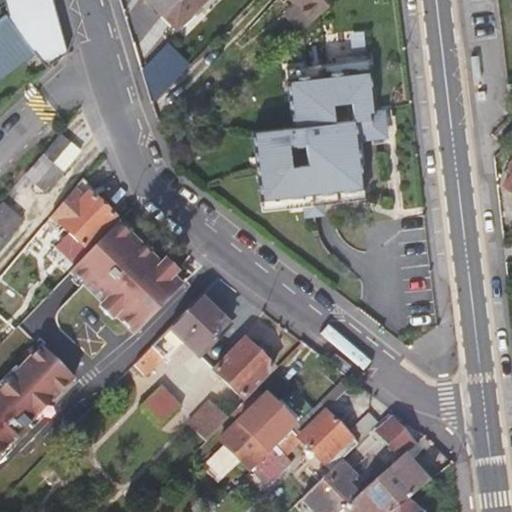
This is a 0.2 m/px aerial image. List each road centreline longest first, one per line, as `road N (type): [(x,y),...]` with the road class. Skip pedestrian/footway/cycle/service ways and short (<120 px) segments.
road 1 (tertiary): [(88,0),(131,143),(148,179),(175,207),(419,393),(482,393)]
road 2 (tertiary): [(482,393),(433,0)]
road 3 (track): [(125,122),(0,265)]
